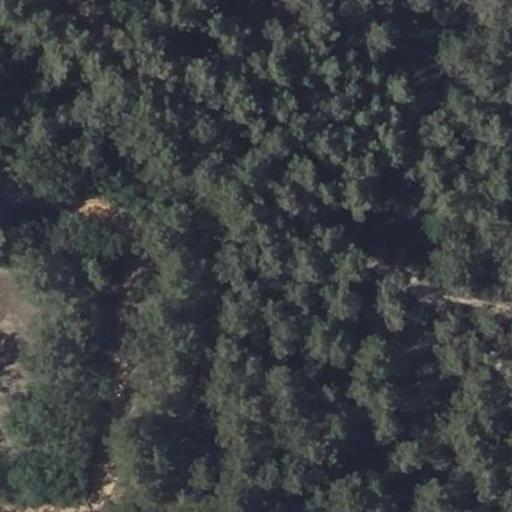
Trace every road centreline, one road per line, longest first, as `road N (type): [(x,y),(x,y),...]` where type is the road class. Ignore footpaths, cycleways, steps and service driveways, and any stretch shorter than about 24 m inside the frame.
road 1 (track): [(79,0),(277,197),(417,282),(511,309)]
road 2 (track): [(0,192),(95,206),(124,232),(136,274),(102,472),(84,507),(50,511)]
